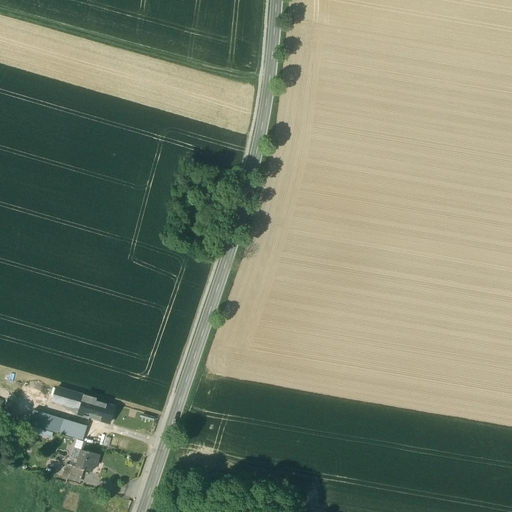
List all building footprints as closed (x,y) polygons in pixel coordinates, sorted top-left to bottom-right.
[(74,394),(57,389),(54,401),(71,406),(71,405),(74,394)] [(88,398),(74,394),(71,405),(85,409),(88,398)] [(88,398),(85,409),(91,411),(94,402),(95,400),(88,398)] [(94,402),(91,411),(89,417),(109,423),(114,408),(94,402)] [(68,419),(69,413),(54,410),(53,416),(68,419)] [(87,427),(64,420),(63,425),(60,434),(83,441),(87,427)] [(49,424),(39,421),(37,427),(47,430),(49,424)] [(63,425),(50,421),(49,424),(47,430),(60,434),(63,425)] [(99,455),(87,451),(87,452),(81,450),(76,467),(76,468),(84,470),(91,472),(94,462),(97,463),(99,455)] [(84,470),(76,468),(76,467),(66,464),(64,471),(82,477),(84,470)]
